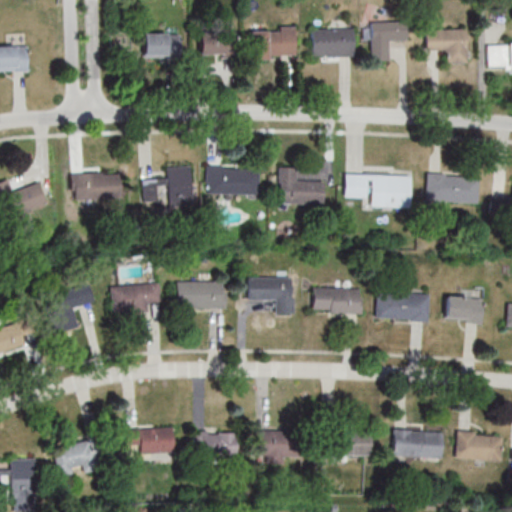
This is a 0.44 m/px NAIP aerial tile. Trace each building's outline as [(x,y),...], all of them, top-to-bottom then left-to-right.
[(406,21),(369,21),(369,60),(390,60),(390,39),(406,39),(406,21)] [(251,58),(295,57),(295,26),(251,27),(251,58)] [(310,28),(310,56),(352,56),(352,28),(310,28)] [(466,62),(466,29),(426,29),(426,51),(445,51),(445,62),(466,62)] [(182,57),(182,32),(143,32),(143,57),(182,57)] [(198,54),(235,54),(235,32),(198,32),(198,54)] [(511,42),(487,43),(487,66),(511,66),(511,42)] [(25,45),(0,45),(0,69),(26,69),(25,45)] [(193,205),(190,165),(166,166),(166,177),(141,178),(142,203),(168,202),(168,206),(193,205)] [(206,194),(259,194),(259,165),(205,165),(206,194)] [(277,204),(325,204),(325,180),(297,180),(297,166),(278,166),(277,204)] [(71,172),(71,196),(119,197),(119,173),(71,172)] [(479,174),(425,172),(424,203),(478,204),(479,174)] [(411,206),(412,174),(344,173),(344,195),(366,195),(366,206),(411,206)] [(4,191),(13,224),(30,219),(27,208),(44,203),(38,182),(4,191)] [(489,214),(511,215),(511,196),(490,196),(489,214)] [(295,313),(295,276),(245,276),(245,299),(274,299),(274,313),(295,313)] [(175,280),(175,307),(226,307),(226,280),(175,280)] [(92,301),(88,284),(53,293),(57,311),(48,313),(52,332),(77,326),(72,306),(92,301)] [(128,310),(127,285),(109,285),(110,311),(128,310)] [(311,313),(361,313),(361,286),(311,286),(311,313)] [(427,320),(428,292),(374,291),(374,319),(427,320)] [(481,321),(481,296),(442,296),(442,321),(481,321)] [(124,428),(124,445),(136,444),(137,453),(172,452),(171,427),(124,428)] [(440,457),(441,430),(392,429),(391,456),(440,457)] [(256,430),(256,462),(292,462),(292,430),(256,430)] [(235,431),(190,431),(190,453),(235,453),(235,431)] [(370,431),(330,431),(331,455),(370,455),(370,431)] [(499,460),(501,435),(456,431),(454,456),(499,460)] [(51,445),(55,473),(70,471),(70,464),(90,461),(87,441),(51,445)] [(29,458),(8,459),(9,478),(29,477),(29,458)]
